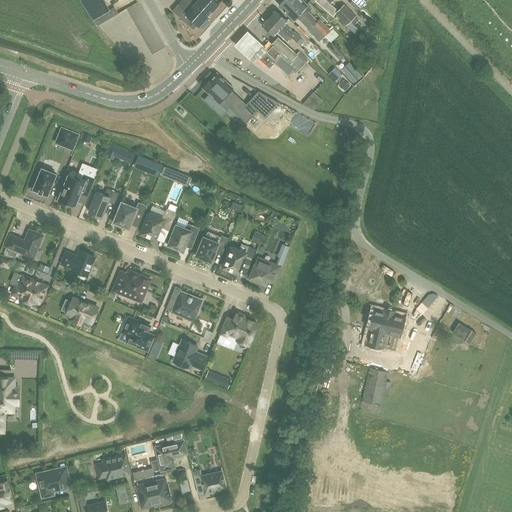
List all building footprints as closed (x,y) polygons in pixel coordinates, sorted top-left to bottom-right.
[(80,0),(92,20),(93,19),(94,22),(95,23),(97,26),(117,14),(113,7),(109,9),(103,0),(80,0)] [(197,0),(194,4),(208,16),(218,5),(212,0),(197,0)] [(316,28),(317,28),(314,25),(308,19),(288,0),(283,0),(278,5),(293,20),(296,17),(310,30),(308,31),(316,40),(322,34),(316,28)] [(314,25),(317,28),(325,36),(331,42),(339,34),(332,27),(329,30),(319,20),(318,21),(309,12),(311,9),(307,5),(302,0),(288,0),(308,19),(314,25)] [(346,25),(351,30),(356,26),(350,21),(338,11),(325,0),(315,0),(315,1),(333,16),(334,15),(346,25)] [(199,27),(208,16),(194,4),(187,13),(177,5),(172,11),(193,30),(197,25),(199,27)] [(344,4),(338,11),(350,21),(356,15),(344,4)] [(269,17),(290,37),(291,38),(299,46),(304,42),(294,31),(293,32),(284,24),(287,21),(275,10),(269,17)] [(288,42),(291,38),(290,37),(269,17),(262,25),(274,36),(277,32),(288,42)] [(264,45),(247,30),(234,44),(250,59),(264,45)] [(269,68),(274,63),(290,76),(293,73),(295,74),(307,60),(299,52),(297,54),(278,37),(259,58),(264,63),(269,68)] [(349,62),(340,70),(354,84),(362,76),(349,62)] [(338,70),(331,77),(335,81),(342,75),(338,70)] [(209,95),(227,111),(230,107),(246,122),(257,110),(265,118),(279,103),(258,91),(245,105),(230,91),(233,88),(216,73),(202,88),(209,95)] [(344,80),(338,86),(345,91),(350,85),(344,80)] [(309,111),(319,100),(310,91),(300,103),(309,111)] [(73,150),(79,134),(61,127),(55,142),(73,150)] [(82,132),(79,138),(89,143),(92,136),(82,132)] [(135,156),(129,154),(125,162),(132,164),(135,156)] [(158,176),(163,165),(155,162),(151,172),(158,176)] [(190,176),(164,166),(161,175),(186,185),(190,176)] [(47,195),(56,174),(41,168),(36,182),(34,181),(30,190),(39,194),(40,192),(47,195)] [(58,199),(60,200),(60,202),(61,204),(63,205),(65,204),(66,203),(68,203),(69,202),(75,204),(80,193),(87,196),(95,179),(86,175),(85,179),(76,176),(77,174),(76,172),(74,171),(72,170),(70,171),(69,173),(58,199)] [(97,192),(89,212),(94,214),(94,216),(98,218),(99,216),(101,217),(107,201),(114,204),(118,193),(107,188),(104,195),(97,192)] [(120,225),(129,228),(131,224),(138,227),(146,206),(138,203),(137,208),(121,202),(113,222),(114,222),(114,224),(120,226),(120,225)] [(155,239),(160,228),(168,231),(175,213),(167,209),(163,219),(149,213),(148,214),(146,213),(144,219),(146,220),(140,233),(143,234),(142,236),(152,240),(153,238),(155,239)] [(188,237),(194,239),(199,228),(187,223),(185,228),(176,225),(168,244),(169,245),(169,247),(176,250),(177,248),(183,250),(188,237)] [(43,235),(29,230),(25,241),(10,235),(6,246),(33,257),(43,235)] [(250,241),(258,244),(262,233),(255,230),(250,241)] [(212,240),(205,237),(203,236),(195,256),(197,256),(197,257),(198,258),(199,259),(201,260),(202,260),(204,259),(205,260),(206,260),(206,259),(208,260),(208,261),(209,261),(211,262),(216,250),(222,252),(221,255),(229,237),(228,237),(221,235),(221,237),(214,234),(212,240)] [(238,273),(238,272),(242,262),(248,264),(255,249),(241,244),(239,249),(231,246),(231,248),(229,247),(226,253),(228,253),(223,267),(225,268),(224,270),(232,273),(232,271),(238,273)] [(277,255),(284,258),(288,247),(282,244),(277,255)] [(95,256),(80,250),(77,257),(73,255),(66,252),(61,263),(72,268),(72,270),(87,276),(95,256)] [(2,264),(8,266),(10,261),(1,257),(0,259),(0,265),(2,266),(2,264)] [(250,281),(257,284),(258,281),(266,284),(267,281),(274,283),(280,266),(257,257),(249,278),(251,278),(250,281)] [(49,268),(40,264),(39,268),(47,272),(49,268)] [(113,290),(131,298),(141,302),(150,279),(128,270),(127,274),(121,271),(113,290)] [(26,277),(24,276),(20,275),(12,293),(24,298),(23,300),(31,304),(32,301),(40,304),(48,286),(39,283),(40,282),(34,280),(34,281),(33,280),(34,279),(26,276),(26,277)] [(62,283),(54,280),(51,287),(59,290),(62,283)] [(193,321),(195,317),(198,310),(199,311),(202,302),(201,302),(202,300),(181,291),(177,300),(171,297),(166,309),(193,321)] [(408,316),(414,321),(435,297),(429,292),(408,316)] [(89,304),(82,301),(73,298),(72,301),(67,312),(67,313),(68,314),(69,316),(73,317),(74,317),(72,321),(81,325),(89,328),(91,323),(98,307),(89,304)] [(395,314),(383,311),(374,309),(369,329),(370,329),(366,343),(383,348),(383,347),(386,334),(399,337),(404,316),(395,314)] [(247,345),(248,345),(257,323),(236,314),(234,320),(227,317),(220,334),(228,337),(229,333),(239,337),(237,341),(238,341),(238,343),(239,346),(241,347),(243,347),(246,346),(247,345)] [(130,335),(128,342),(147,350),(153,336),(146,333),(149,326),(129,318),(123,332),(130,335)] [(469,343),(475,333),(458,323),(453,332),(469,343)] [(212,331),(206,329),(203,337),(209,339),(212,331)] [(155,360),(162,343),(154,340),(148,357),(155,360)] [(202,369),(207,357),(198,353),(198,354),(194,353),(197,346),(182,340),(173,361),(188,368),(190,364),(202,369)] [(370,368),(362,401),(380,405),(387,372),(370,368)] [(226,388),(229,379),(206,370),(202,379),(226,388)] [(14,378),(0,377),(0,431),(2,430),(3,428),(4,426),(4,411),(13,411),(13,404),(18,404),(19,387),(14,387),(14,378)] [(153,471),(161,469),(161,470),(174,467),(171,457),(186,453),(183,441),(156,447),(159,459),(151,461),(153,471)] [(125,455),(103,460),(103,463),(96,464),(99,478),(107,476),(107,478),(116,476),(121,475),(129,473),(125,455)] [(37,474),(38,478),(42,497),(53,494),(52,489),(56,488),(57,490),(71,486),(66,467),(37,474)] [(193,471),(196,484),(202,482),(205,493),(226,488),(222,471),(202,476),(200,469),(193,471)] [(142,508),(149,506),(171,501),(166,479),(136,486),(142,508)] [(0,507),(3,506),(3,504),(12,501),(7,481),(0,482),(0,507)] [(125,485),(114,487),(117,504),(128,502),(125,485)] [(87,511),(88,511),(108,511),(106,501),(87,506),(85,500),(79,501),(81,511),(87,511)]
